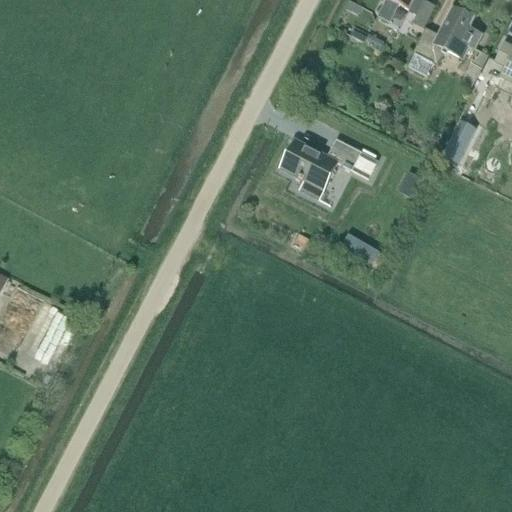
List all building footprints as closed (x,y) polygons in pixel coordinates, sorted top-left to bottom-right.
[(388,0),(379,18),(383,20),(385,16),(390,19),(397,6),(418,17),(414,24),(424,30),(435,9),(419,0),(388,0)] [(417,58),(410,70),(428,80),(434,67),(438,69),(445,54),(461,63),(469,47),(477,52),(484,38),(471,31),(475,22),(455,11),(441,39),(427,32),(414,56),(417,58)] [(511,48),(507,46),(499,63),(509,68),(504,78),(511,81),(511,48)] [(472,91),(478,79),(485,66),(476,61),(472,66),(462,85),(472,91)] [(471,100),(466,110),(474,115),(479,104),(471,100)] [(461,124),(444,160),(458,167),(476,131),(461,124)] [(297,144),(282,173),(306,185),(302,194),(320,204),(339,167),(353,174),(362,157),(338,144),(329,161),(297,144)] [(362,157),(353,174),(371,184),(380,166),(362,157)] [(410,176),(400,195),(411,201),(422,182),(410,176)] [(362,244),(353,258),(372,269),(380,255),(362,244)]
